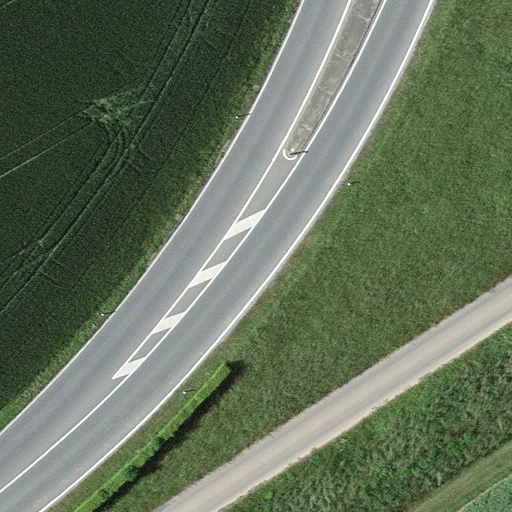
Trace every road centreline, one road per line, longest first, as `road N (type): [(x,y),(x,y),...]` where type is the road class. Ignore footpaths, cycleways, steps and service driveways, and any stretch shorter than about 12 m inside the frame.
road 1 (tertiary): [(125,381),(318,174),(403,0)]
road 2 (tertiary): [(320,0),(260,139),(125,381)]
road 3 (tertiary): [(0,490),(125,381)]
